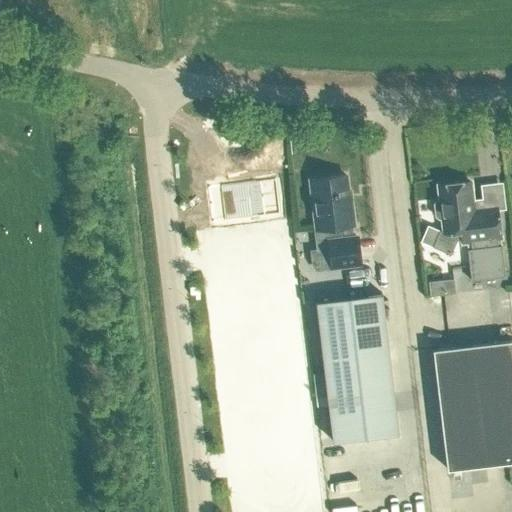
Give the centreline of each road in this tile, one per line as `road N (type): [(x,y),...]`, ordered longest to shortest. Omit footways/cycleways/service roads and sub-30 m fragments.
road 1 (unclassified): [(151,74),(199,511)]
road 2 (unclassified): [(151,74),(280,91),(511,90)]
road 3 (unclassified): [(0,44),(151,74)]
